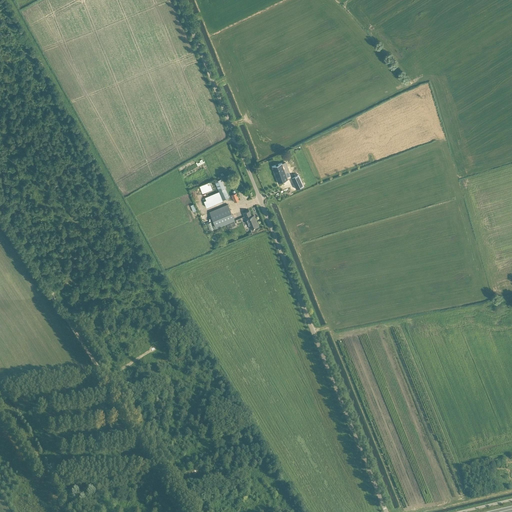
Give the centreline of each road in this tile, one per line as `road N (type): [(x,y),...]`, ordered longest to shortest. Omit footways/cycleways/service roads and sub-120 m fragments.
road 1 (unclassified): [(312,330),(179,0)]
road 2 (unclassified): [(312,330),(487,293),(443,137)]
road 3 (unclassified): [(194,511),(47,289)]
road 4 (unclassified): [(385,511),(312,330)]
